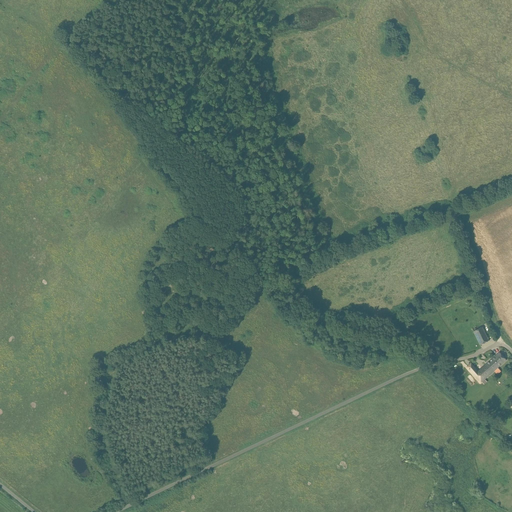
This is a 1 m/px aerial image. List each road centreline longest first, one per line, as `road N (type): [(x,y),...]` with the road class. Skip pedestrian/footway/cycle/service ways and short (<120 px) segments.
road 1 (unclassified): [(511,351),(496,344),(407,373),(117,511)]
road 2 (track): [(456,216),(499,344)]
